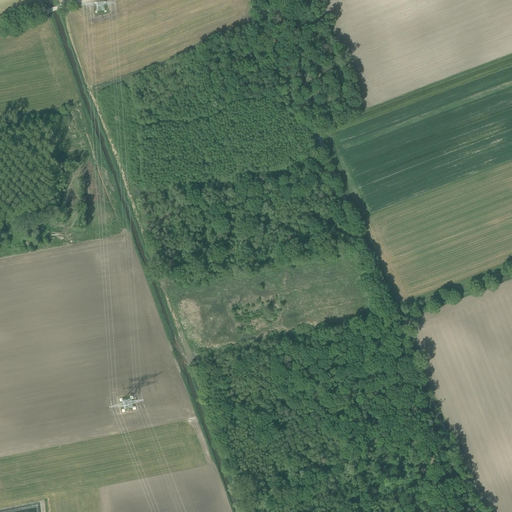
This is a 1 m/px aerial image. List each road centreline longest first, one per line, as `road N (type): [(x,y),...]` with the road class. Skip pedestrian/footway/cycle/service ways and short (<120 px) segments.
road 1 (track): [(253,0),(391,322)]
road 2 (track): [(391,322),(475,511)]
